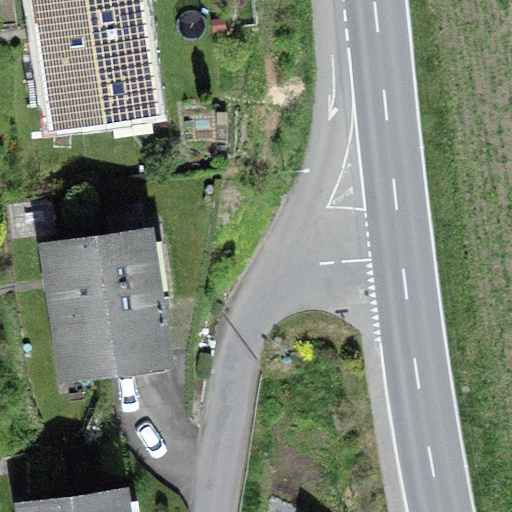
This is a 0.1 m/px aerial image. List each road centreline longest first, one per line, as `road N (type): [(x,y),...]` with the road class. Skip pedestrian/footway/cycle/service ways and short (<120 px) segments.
road 1 (residential): [(328,0),(332,143),(294,242)]
road 2 (secondary): [(377,0),(405,233)]
road 3 (secondary): [(410,297),(443,511)]
road 4 (residential): [(252,322),(211,511)]
road 5 (residential): [(252,322),(315,304),(410,297)]
